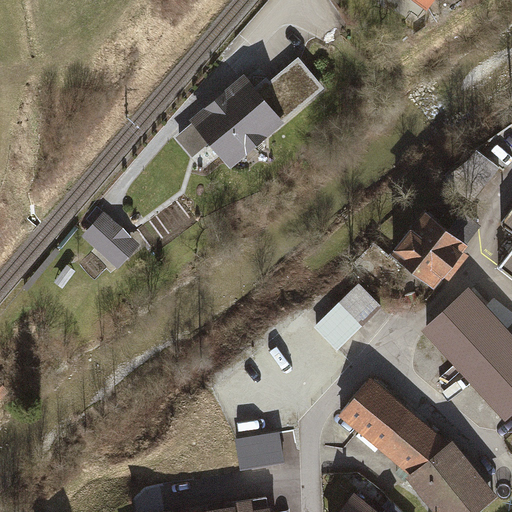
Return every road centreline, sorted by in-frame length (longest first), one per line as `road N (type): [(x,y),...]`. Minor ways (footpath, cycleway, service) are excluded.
road 1 (residential): [(313,511),(310,439),(321,416),(379,355)]
road 2 (track): [(118,0),(57,60),(0,79)]
